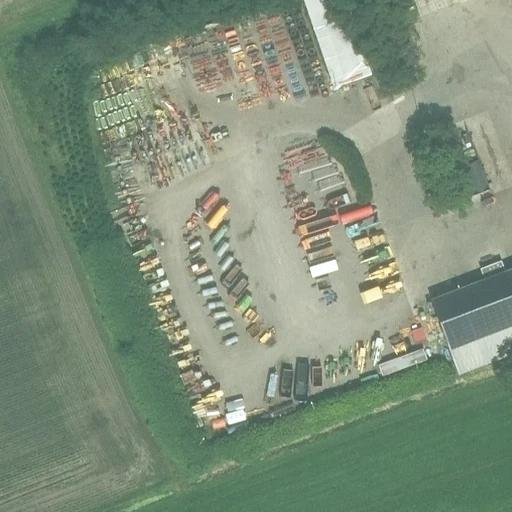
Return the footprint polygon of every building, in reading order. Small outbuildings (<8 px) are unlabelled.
[(353,0),(312,0),(340,89),(378,77),(353,0)] [(278,20),(266,23),(272,46),(283,43),(278,20)] [(177,43),(168,48),(176,64),(185,59),(177,43)] [(150,73),(154,90),(175,84),(170,68),(150,73)] [(218,149),(245,144),(243,130),(215,135),(218,149)] [(473,197),(489,190),(478,162),(462,168),(473,197)] [(174,168),(123,187),(128,199),(178,181),(174,168)] [(511,353),(511,269),(504,273),(500,262),(479,270),(483,281),(429,301),(457,375),(511,353)]
